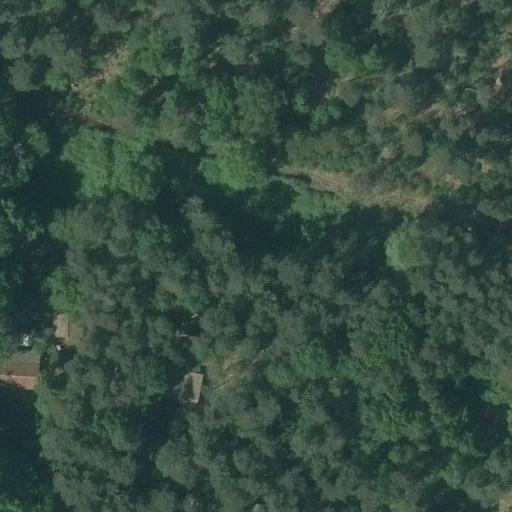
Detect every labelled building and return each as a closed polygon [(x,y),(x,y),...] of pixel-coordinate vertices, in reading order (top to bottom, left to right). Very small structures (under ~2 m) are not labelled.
[(194,162),(191,181),(209,183),(211,165),(194,162)] [(53,308),(52,338),(82,339),(83,308),(53,308)] [(169,349),(160,397),(199,402),(203,375),(217,376),(217,361),(209,350),(169,349)] [(12,350),(11,362),(40,364),(41,351),(12,350)] [(0,361),(0,387),(39,391),(40,364),(11,362),(0,361)]
